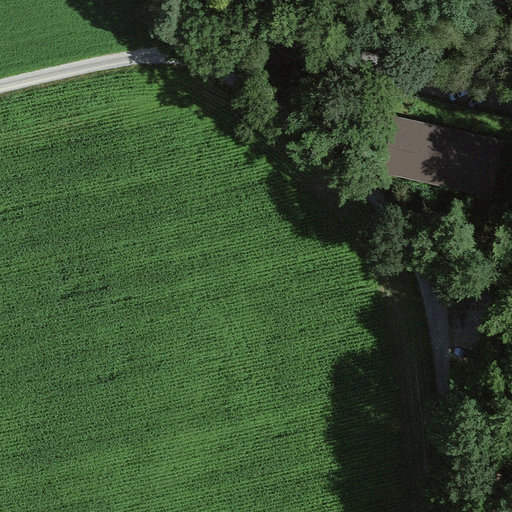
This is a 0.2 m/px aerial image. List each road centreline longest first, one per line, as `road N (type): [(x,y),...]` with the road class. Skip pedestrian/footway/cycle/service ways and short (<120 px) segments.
road 1 (track): [(202,48),(358,175),(417,250),(442,322),(451,446)]
road 2 (unclassified): [(202,48),(307,53),(511,88)]
road 3 (track): [(0,90),(202,48)]
road 4 (track): [(451,446),(511,299)]
